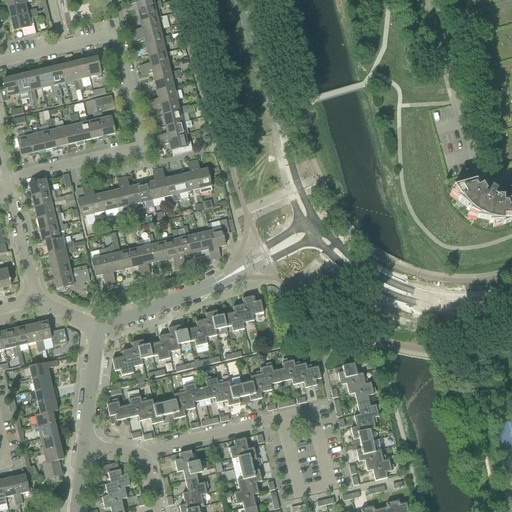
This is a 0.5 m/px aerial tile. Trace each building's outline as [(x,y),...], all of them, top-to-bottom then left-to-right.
[(5,0),(7,8),(24,4),(23,0),(5,0)] [(135,4),(136,11),(157,6),(156,2),(153,3),(152,0),(129,0),(123,1),(125,7),(135,4)] [(136,11),(139,23),(157,18),(155,11),(161,9),(159,2),(156,2),(157,6),(136,11)] [(24,4),(7,8),(10,20),(29,15),(30,15),(36,14),(36,10),(30,12),(29,12),(26,12),(24,4)] [(29,15),(10,20),(13,32),(21,30),(23,38),(35,35),(33,27),(30,28),(28,20),(31,19),(37,17),(36,14),(30,15),(29,15)] [(130,31),(132,36),(159,30),(162,29),(160,18),(157,18),(139,23),(141,29),(130,31)] [(143,39),(145,46),(165,41),(164,38),(161,38),(159,30),(132,36),(133,42),(143,39)] [(145,46),(147,57),(165,53),(163,46),(169,44),(169,40),(168,37),(164,38),(165,41),(145,46)] [(139,66),(140,71),(168,65),(166,57),(169,56),(168,53),(165,53),(147,57),(149,64),(139,66)] [(88,57),(83,58),(88,78),(97,76),(98,80),(101,79),(100,76),(100,75),(96,58),(88,60),(88,57)] [(80,62),(72,64),(79,91),(82,90),(80,80),(88,78),(83,58),(79,59),(80,62)] [(64,63),(60,64),(65,84),(73,82),(75,92),(79,91),(72,64),(65,65),(64,63)] [(56,68),(49,69),(56,96),(56,100),(62,99),(59,90),(58,91),(57,86),(65,84),(60,64),(56,65),(56,68)] [(151,74),(153,81),(174,76),(173,73),(170,73),(168,65),(140,71),(141,77),(151,74)] [(41,68),(37,69),(42,89),(50,88),(52,97),(56,96),(49,69),(42,71),(41,68)] [(33,73),(26,75),(32,102),(36,101),(33,91),(42,89),(37,69),(32,70),(33,73)] [(153,81),(156,93),(173,89),(172,81),(178,79),(176,72),(173,73),(174,76),(153,81)] [(18,74),(13,75),(18,95),(20,101),(28,99),(29,103),(32,102),(26,75),(19,76),(18,74)] [(18,95),(13,75),(9,76),(10,78),(2,80),(2,82),(0,82),(0,96),(2,103),(7,102),(7,98),(18,95)] [(147,102),(149,107),(176,100),(174,92),(177,92),(176,88),(173,89),(156,93),(157,99),(147,102)] [(91,92),(93,98),(105,95),(104,89),(91,92)] [(113,104),(111,97),(94,101),(96,109),(113,104)] [(160,110),(162,116),(182,112),(181,108),(178,108),(176,100),(149,107),(150,112),(160,110)] [(162,116),(164,128),(182,124),(180,116),(186,115),(184,107),(181,108),(182,112),(162,116)] [(9,112),(10,117),(23,115),(21,109),(9,112)] [(95,121),(87,123),(91,141),(98,139),(99,142),(103,141),(97,117),(101,116),(100,113),(93,115),(94,119),(95,121)] [(76,115),(73,116),(80,146),(84,145),(83,142),(91,141),(87,123),(78,125),(76,115)] [(71,127),(63,129),(67,146),(75,144),(75,147),(80,146),(73,116),(69,117),(71,127)] [(102,119),(101,116),(97,117),(103,141),(108,140),(107,137),(115,135),(114,134),(119,133),(115,116),(111,118),(102,119)] [(11,121),(13,126),(25,123),(23,118),(11,121)] [(49,121),(56,152),(61,151),(60,148),(67,146),(63,129),(55,130),(53,120),(49,121)] [(48,132),(40,134),(44,152),(51,150),(52,153),(56,152),(49,121),(46,122),(48,132)] [(156,137),(157,142),(185,135),(188,135),(186,129),(192,128),(190,122),(182,124),(164,128),(166,135),(156,137)] [(30,130),(23,132),(24,134),(27,133),(33,157),(37,156),(36,153),(44,152),(40,134),(32,136),(30,130)] [(24,138),(16,140),(20,157),(28,155),(29,158),(33,157),(27,133),(24,134),(24,138)] [(185,135),(157,142),(158,147),(168,145),(170,152),(171,152),(172,156),(191,152),(189,143),(187,143),(185,135)] [(197,161),(192,163),(198,190),(199,193),(199,194),(212,191),(211,190),(206,170),(199,171),(197,161)] [(189,174),(183,176),(187,193),(187,194),(187,196),(191,195),(190,192),(198,190),(192,163),(187,164),(189,174)] [(162,170),(157,171),(163,198),(171,196),(171,197),(172,200),(176,199),(171,178),(164,180),(162,170)] [(154,182),(147,184),(151,201),(163,198),(157,171),(152,172),(154,182)] [(67,175),(62,176),(65,189),(70,187),(67,175)] [(183,176),(171,178),(176,199),(172,200),(173,203),(180,201),(179,194),(187,193),(183,176)] [(127,178),(121,179),(128,207),(136,205),(137,208),(141,207),(136,186),(129,188),(127,178)] [(119,190),(112,192),(118,214),(123,213),(122,210),(128,208),(128,207),(121,179),(116,180),(119,190)] [(28,184),(31,196),(48,192),(46,184),(49,183),(49,180),(46,180),(28,184)] [(475,181),(471,182),(452,187),(460,198),(458,199),(457,200),(467,209),(466,210),(465,210),(477,216),(476,218),(476,219),(489,221),(488,223),(488,224),(502,223),(502,225),(501,225),(501,226),(511,221),(511,209),(510,201),(503,201),(503,197),(495,198),(493,197),(496,191),(490,188),(487,193),(485,192),(482,186),(479,187),(475,181)] [(147,184),(136,186),(141,207),(137,208),(138,211),(145,210),(143,203),(151,201),(147,184)] [(91,186),(86,187),(93,215),(101,213),(102,216),(105,215),(101,195),(94,196),(91,186)] [(93,215),(86,187),(81,188),(84,199),(77,200),(82,221),(85,220),(85,217),(93,215)] [(48,192),(31,196),(34,208),(48,205),(61,201),(65,201),(64,198),(64,197),(60,198),(55,199),(53,191),(48,192)] [(112,192),(101,195),(105,215),(102,216),(103,220),(118,216),(118,214),(112,192)] [(48,205),(34,208),(36,220),(48,217),(60,214),(58,206),(62,205),(65,204),(65,201),(61,201),(48,205)] [(36,220),(39,231),(62,226),(60,214),(36,220)] [(225,221),(219,222),(220,229),(222,235),(228,234),(225,221)] [(210,224),(207,225),(208,229),(215,260),(220,259),(218,249),(225,247),(222,235),(220,229),(212,231),(212,229),(211,229),(210,224)] [(48,229),(39,231),(42,243),(45,243),(62,238),(61,232),(68,230),(66,225),(62,226),(48,229)] [(187,227),(183,228),(185,238),(189,255),(201,253),(197,235),(189,237),(187,227)] [(205,233),(197,235),(201,253),(208,251),(210,261),(215,260),(208,229),(204,230),(205,233)] [(177,231),(171,232),(173,237),(180,268),(185,267),(183,257),(189,255),(185,238),(179,239),(177,231)] [(148,239),(150,246),(154,264),(166,261),(162,243),(153,245),(151,236),(148,237),(148,239)] [(115,237),(111,238),(112,245),(115,254),(119,272),(131,269),(126,252),(119,253),(115,237)] [(173,237),(161,240),(162,243),(166,261),(172,259),(175,269),(180,268),(173,237)] [(64,245),(62,238),(45,243),(47,254),(75,248),(74,245),(73,243),(64,245)] [(148,239),(137,242),(137,246),(138,249),(145,277),(150,275),(147,265),(154,264),(150,246),(148,239)] [(106,250),(101,251),(102,254),(103,256),(110,285),(115,284),(112,273),(119,272),(115,254),(112,245),(106,250)] [(47,254),(50,266),(68,262),(66,254),(76,252),(75,248),(47,254)] [(138,249),(126,252),(131,269),(137,267),(139,278),(145,277),(138,249)] [(99,258),(91,260),(93,268),(95,277),(102,276),(104,286),(110,285),(103,256),(102,254),(101,251),(98,251),(99,255),(99,258)] [(50,266),(53,278),(80,271),(79,268),(69,270),(68,262),(50,266)] [(0,292),(3,292),(2,289),(10,287),(6,269),(0,270),(0,292)] [(80,271),(53,278),(56,290),(71,286),(73,286),(73,288),(82,286),(81,284),(83,283),(89,282),(86,270),(80,271)] [(242,300),(243,305),(244,311),(250,310),(252,316),(263,313),(260,301),(254,303),(253,297),(242,300)] [(232,308),(233,314),(235,320),(241,318),(242,324),(253,321),(252,316),(250,310),(244,311),(243,305),(232,308)] [(205,314),(206,320),(207,326),(213,325),(215,330),(225,328),(222,316),(217,318),(216,312),(205,314)] [(233,314),(222,316),(225,328),(231,327),(232,333),(244,330),(242,324),(241,318),(235,320),(233,314)] [(196,329),(197,334),(204,333),(205,339),(216,336),(215,330),(213,325),(207,326),(206,320),(195,323),(196,329)] [(47,322),(35,325),(41,352),(45,351),(42,341),(51,339),(53,347),(67,343),(63,330),(49,333),(47,322)] [(35,325),(23,327),(27,345),(35,343),(37,353),(41,352),(35,325)] [(168,329),(169,335),(170,341),(176,339),(178,345),(188,343),(186,331),(180,332),(179,326),(168,329)] [(23,327),(11,330),(17,353),(20,352),(19,347),(27,345),(23,327)] [(196,329),(186,331),(188,343),(194,341),(195,347),(207,345),(205,339),(204,333),(197,334),(196,329)] [(11,330),(0,332),(0,335),(4,350),(12,348),(13,354),(14,359),(18,358),(17,353),(11,330)] [(158,338),(159,343),(161,349),(167,348),(168,354),(179,351),(178,345),(176,339),(170,341),(169,335),(158,338)] [(42,341),(45,351),(53,349),(53,347),(51,339),(42,341)] [(131,344),(132,350),(133,355),(139,354),(141,360),(151,357),(149,346),(143,347),(142,341),(131,344)] [(159,343),(149,346),(151,357),(157,356),(158,362),(169,359),(168,354),(167,348),(161,349),(159,343)] [(121,352),(122,358),(124,364),(130,362),(131,368),(142,366),(141,360),(139,354),(133,355),(132,350),(121,352)] [(124,364),(122,358),(111,360),(114,372),(119,371),(121,377),(132,374),(131,368),(130,362),(124,364)] [(27,378),(28,381),(49,376),(47,369),(57,367),(56,362),(48,363),(28,368),(30,377),(27,378)] [(283,370),(277,371),(280,383),(291,381),(289,375),(296,373),(294,367),(293,362),(281,364),(283,370)] [(305,365),(294,367),(296,373),(289,375),(291,381),(292,386),(303,384),(302,378),(308,376),(307,370),(305,365)] [(340,386),(346,385),(352,384),(350,378),(356,376),(354,365),(334,370),(335,376),(338,375),(340,386)] [(259,369),(261,375),(262,381),(268,380),(269,386),(280,383),(277,371),(272,373),(271,367),(259,369)] [(308,376),(302,378),(303,384),(304,389),(315,387),(316,389),(322,388),(318,367),(306,370),(308,376)] [(250,378),(251,383),(253,389),(258,388),(260,394),(271,391),(269,386),(268,380),(262,381),(261,375),(250,378)] [(348,396),(354,395),(360,393),(359,387),(365,386),(362,375),(356,376),(350,378),(352,384),(346,385),(348,396)] [(32,384),(34,392),(48,389),(51,388),(49,376),(28,381),(29,385),(32,384)] [(206,388),(201,389),(203,401),(214,398),(213,393),(219,391),(218,385),(216,380),(205,382),(206,388)] [(229,383),(218,385),(219,391),(213,393),(214,398),(215,404),(226,401),(225,396),(231,394),(230,388),(229,383)] [(251,383),(240,386),(245,406),(251,405),(250,402),(261,399),(260,394),(258,388),(253,389),(251,383)] [(354,395),(356,405),(368,402),(367,397),(373,396),(370,384),(365,386),(359,387),(360,393),(354,395)] [(183,387),(184,393),(185,399),(191,397),(193,403),(203,401),(201,389),(196,390),(194,385),(183,387)] [(240,386),(230,388),(231,394),(225,396),(226,401),(228,407),(239,404),(239,407),(245,406),(240,386)] [(33,400),(34,404),(54,400),(51,388),(48,389),(34,392),(36,400),(33,400)] [(173,395),(174,401),(176,407),(182,406),(183,412),(194,409),(193,403),(191,397),(185,399),(184,393),(173,395)] [(127,419),(137,416),(136,410),(142,409),(141,403),(139,397),(128,400),(129,406),(124,407),(127,419)] [(34,416),(34,417),(40,415),(52,413),(57,411),(54,400),(34,404),(35,408),(38,407),(39,415),(34,416)] [(139,422),(150,420),(148,414),(155,412),(153,406),(152,401),(141,403),(142,409),(136,410),(137,416),(139,422)] [(174,401),(164,404),(169,424),(174,422),(174,420),(184,417),(183,412),(182,406),(176,407),(174,401)] [(356,405),(359,416),(365,414),(366,420),(372,419),(378,418),(375,406),(369,407),(368,402),(356,405)] [(116,421),(127,419),(124,407),(119,408),(118,403),(106,405),(111,425),(117,424),(116,421)] [(148,414),(150,420),(151,425),(162,423),(163,425),(169,424),(164,404),(153,406),(155,412),(148,414)] [(33,425),(34,429),(55,424),(52,413),(40,415),(34,417),(36,425),(33,425)] [(353,417),(356,428),(362,427),(363,433),(369,431),(375,430),(372,419),(366,420),(365,414),(359,416),(353,417)] [(38,432),(40,440),(48,438),(58,436),(55,424),(34,429),(35,433),(38,432)] [(350,441),(352,446),(372,442),(369,431),(363,433),(362,427),(356,428),(351,429),(353,440),(350,441)] [(39,449),(40,453),(60,448),(58,436),(48,438),(40,440),(42,448),(39,449)] [(229,449),(231,459),(231,460),(237,459),(243,457),(242,451),(248,450),(245,439),(233,442),(234,447),(229,449)] [(358,463),(364,461),(370,460),(368,454),(374,453),(372,442),(352,446),(353,452),(356,452),(358,463)] [(60,448),(40,453),(41,456),(43,455),(45,464),(42,465),(46,479),(62,475),(59,461),(63,460),(60,448)] [(237,459),(240,470),(260,465),(258,459),(256,460),(253,449),(248,450),(242,451),(243,457),(237,459)] [(366,472),(372,471),(378,470),(377,464),(383,462),(380,451),(374,453),(368,454),(370,460),(364,461),(366,472)] [(174,462),(177,473),(183,472),(188,471),(187,464),(193,463),(190,452),(170,457),(172,463),(174,462)] [(24,462),(26,469),(29,483),(36,482),(33,467),(30,468),(28,461),(24,462)] [(378,470),(372,471),(374,481),(375,482),(387,479),(385,474),(391,472),(388,461),(383,462),(377,464),(378,470)] [(183,472),(185,483),(197,480),(196,475),(201,473),(199,462),(193,463),(187,464),(188,471),(183,472)] [(108,475),(111,485),(116,484),(118,489),(124,488),(129,487),(127,476),(129,475),(128,469),(119,471),(118,465),(114,465),(103,467),(105,475),(108,475)] [(240,470),(242,480),(248,479),(250,485),(256,484),(261,482),(259,471),(261,471),(260,465),(240,470)] [(24,475),(12,478),(19,505),(22,505),(20,495),(28,493),(24,475)] [(12,478),(1,481),(5,499),(13,497),(15,506),(19,505),(12,478)] [(237,482),(239,493),(245,491),(246,497),(252,496),(258,495),(256,484),(250,485),(248,479),(242,480),(237,482)] [(185,483),(188,493),(194,492),(195,498),(201,496),(206,495),(204,484),(198,485),(197,480),(185,483)] [(105,486),(108,497),(113,496),(115,502),(121,500),(126,499),(124,488),(118,489),(116,484),(111,485),(105,486)] [(242,504),(243,509),(255,507),(252,496),(246,497),(245,491),(239,493),(234,494),(236,505),(242,504)] [(182,495),(184,506),(190,504),(192,510),(198,509),(204,507),(201,496),(195,498),(194,492),(188,493),(182,495)] [(110,509),(111,511),(117,511),(123,511),(121,500),(115,502),(113,496),(108,497),(102,499),(105,510),(110,509)] [(398,501),(392,503),(393,511),(407,511),(406,504),(399,505),(398,501)] [(386,508),(380,510),(380,511),(393,511),(392,503),(385,504),(386,508)]
